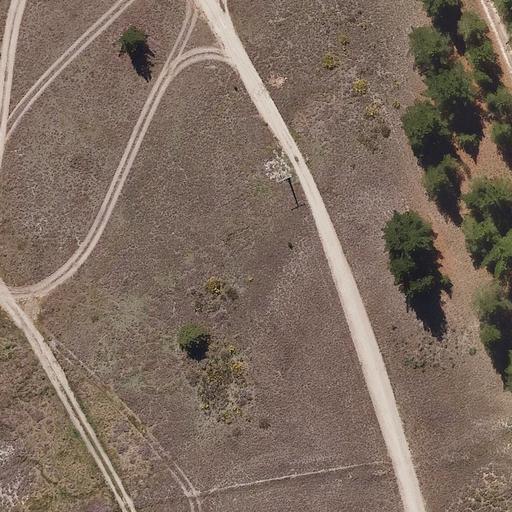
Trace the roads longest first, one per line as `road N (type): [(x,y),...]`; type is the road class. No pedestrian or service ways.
road 1 (track): [(203,0),(323,219),(414,511)]
road 2 (track): [(1,294),(49,281),(89,243),(189,23),(192,0)]
road 3 (track): [(128,0),(36,88),(1,134)]
